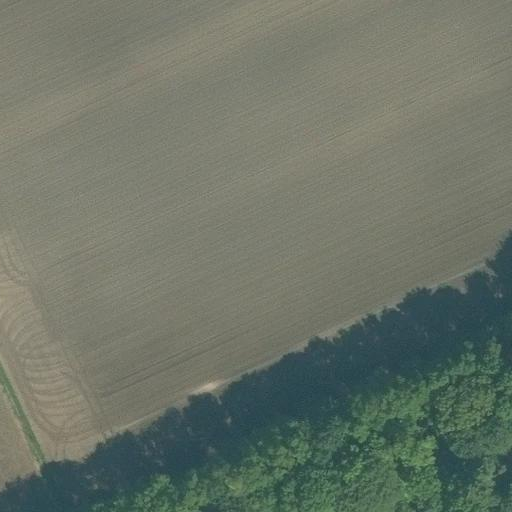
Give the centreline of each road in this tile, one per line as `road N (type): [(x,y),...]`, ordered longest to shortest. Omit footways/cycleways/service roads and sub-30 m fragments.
road 1 (track): [(420,401),(179,511)]
road 2 (track): [(420,401),(466,511)]
